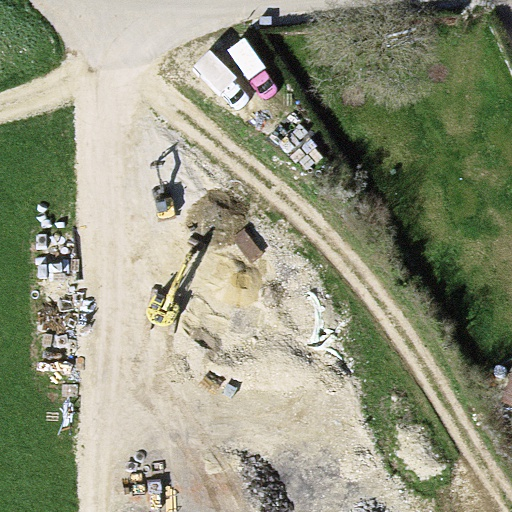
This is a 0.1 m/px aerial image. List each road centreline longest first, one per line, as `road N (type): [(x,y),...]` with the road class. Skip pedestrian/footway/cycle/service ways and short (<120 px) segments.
road 1 (track): [(503,511),(383,308),(295,215),(111,72)]
road 2 (track): [(0,110),(65,93),(181,40),(212,3)]
road 3 (unclassified): [(265,0),(121,0)]
